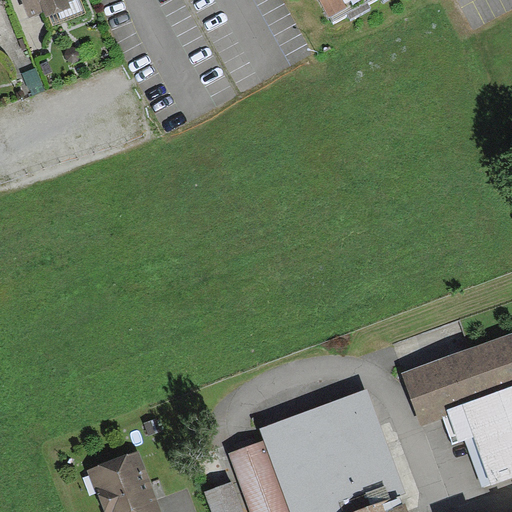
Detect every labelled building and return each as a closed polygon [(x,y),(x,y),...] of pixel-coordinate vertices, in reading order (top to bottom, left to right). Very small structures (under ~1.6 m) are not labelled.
[(21,0),(29,18),(43,12),(46,19),(71,9),(68,2),(74,0),(21,0)] [(319,0),(321,4),(317,6),(331,31),(386,0),(319,0)] [(511,337),(402,379),(421,430),(447,419),(511,396),(511,337)] [(368,394),(260,434),(264,445),(288,511),(371,511),(399,502),(406,498),(368,394)] [(511,484),(511,396),(447,419),(458,450),(475,444),(492,492),(511,484)] [(288,511),(264,445),(229,458),(248,511),(288,511)] [(102,511),(162,511),(141,454),(88,474),(102,511)] [(242,511),(233,486),(205,496),(210,511),(242,511)] [(402,511),(399,502),(371,511),(405,511),(404,511),(402,511)]
